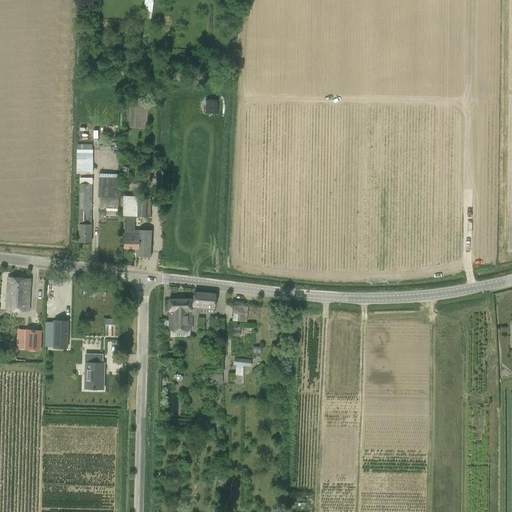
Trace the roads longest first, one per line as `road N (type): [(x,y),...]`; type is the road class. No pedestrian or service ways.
road 1 (unclassified): [(137,276),(391,298),(511,279)]
road 2 (unclassified): [(132,511),(137,276)]
road 3 (unclassified): [(137,276),(0,258)]
